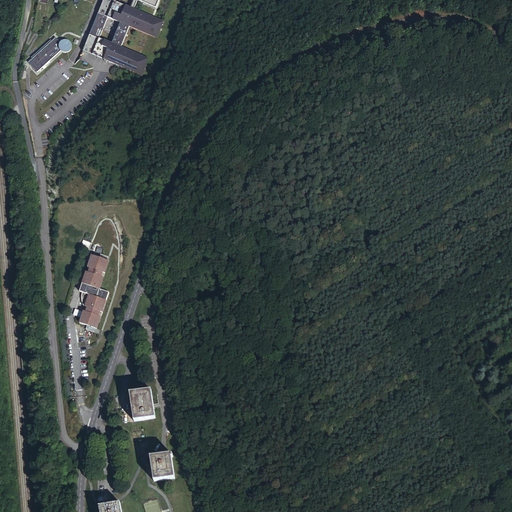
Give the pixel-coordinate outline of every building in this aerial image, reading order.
[(104,0),(85,53),(144,75),(150,59),(123,49),(130,28),(158,38),(164,21),(134,10),(131,9),(112,2),(113,0),(104,0)] [(30,64),(39,74),(63,53),(64,53),(64,54),(65,54),(66,54),(67,55),(68,55),(69,55),(70,54),(71,54),(72,53),(73,52),(73,51),(74,49),(74,48),(74,46),(73,45),(72,44),(70,43),(69,42),(67,42),(66,42),(65,43),(63,44),(63,45),(58,39),(54,43),(53,42),(33,59),(34,60),(30,64)] [(95,328),(97,328),(110,292),(101,289),(105,277),(103,276),(104,272),(106,273),(111,260),(109,260),(110,256),(102,253),(101,257),(94,254),(89,267),(92,267),(90,272),(88,271),(84,283),(87,284),(84,292),(84,293),(83,295),(83,298),(83,300),(83,302),(83,303),(84,304),(84,306),(83,310),(84,311),(80,322),(87,325),(86,329),(94,331),(95,328)] [(140,388),(129,389),(133,418),(155,416),(153,401),(151,386),(140,388)] [(161,452),(150,453),(155,478),(176,475),(172,454),(174,453),(173,451),(172,451),(171,450),(161,452)] [(110,503),(100,505),(101,511),(122,511),(121,501),(110,503)]
